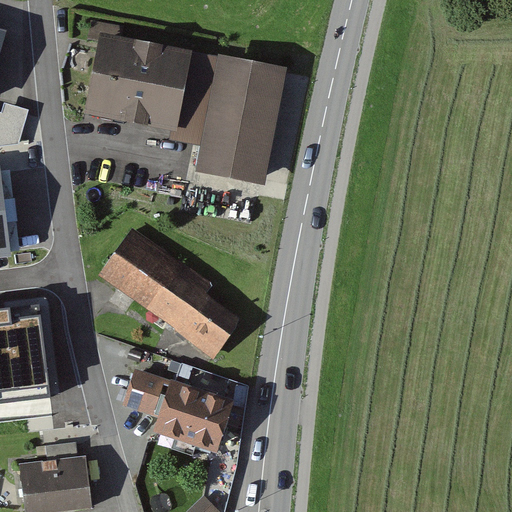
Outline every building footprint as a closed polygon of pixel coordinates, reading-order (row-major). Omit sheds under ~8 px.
[(193,47),(101,29),(86,109),(171,125),(178,126),(192,49),(193,47)] [(289,63),(219,50),(218,54),(192,49),(178,126),(171,125),(169,137),(201,143),(197,168),(266,181),(289,63)] [(29,108),(5,101),(2,110),(0,118),(0,144),(20,142),(29,108)] [(5,193),(1,161),(0,161),(0,249),(12,248),(9,218),(19,217),(16,192),(5,193)] [(214,283),(133,226),(100,273),(214,353),(240,316),(207,293),(214,283)] [(0,315),(0,408),(54,405),(47,312),(0,315)] [(170,378),(134,366),(122,404),(157,416),(153,428),(219,449),(236,396),(171,375),(170,378)] [(49,457),(20,461),(27,511),(29,511),(94,503),(87,452),(80,453),(78,440),(47,444),(49,457)] [(204,494),(184,511),(219,511),(221,511),(204,494)]
